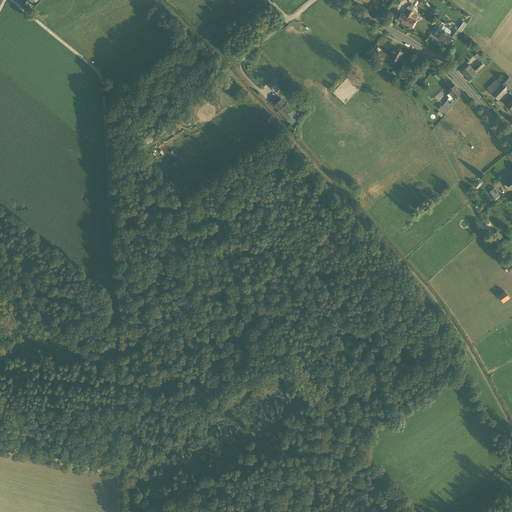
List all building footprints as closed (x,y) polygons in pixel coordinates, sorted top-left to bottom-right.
[(397,20),(404,24),(408,17),(405,15),(402,13),(401,13),(397,20)] [(410,18),(408,17),(404,24),(411,28),(415,21),(410,18)] [(460,29),(462,31),(467,24),(463,21),(458,28),(460,29)] [(434,34),(439,37),(443,31),(446,27),(441,24),(434,34)] [(450,26),(448,29),(452,32),(449,35),(452,37),(453,37),(456,32),(457,31),(455,30),(450,26)] [(453,37),(456,39),(460,34),(462,31),(460,29),(459,30),(457,32),(456,32),(453,37)] [(214,40),(217,43),(228,34),(225,30),(214,40)] [(447,44),(452,37),(449,35),(443,31),(439,37),(438,38),(447,44)] [(393,61),(395,62),(396,62),(396,61),(398,62),(401,57),(403,53),(401,51),(401,50),(398,49),(393,47),(389,55),(393,57),(392,58),(393,59),(393,60),(393,61)] [(377,55),(383,58),(386,52),(381,49),(377,55)] [(474,56),(479,61),(484,57),(479,51),(479,52),(476,54),(474,56)] [(476,73),(481,69),(477,65),(472,69),(476,73)] [(462,71),(469,79),(476,73),(472,69),(469,66),(462,71)] [(492,94),(498,100),(501,97),(507,91),(511,95),(511,79),(509,77),(501,85),(492,94)] [(267,85),(271,88),(275,83),(276,83),(272,80),(267,85)] [(501,85),(495,80),(487,89),(492,94),(501,85)] [(453,97),(454,98),(461,93),(454,85),(447,91),(449,93),(453,97)] [(288,121),(290,120),(289,119),(291,117),(291,116),(291,117),(291,116),(290,116),(288,114),(292,109),(287,103),(286,104),(278,96),(271,103),(279,111),(288,121)] [(448,99),(443,105),(448,109),(452,104),(449,101),(448,99)] [(448,109),(443,105),(440,106),(439,109),(444,113),(448,109)] [(490,192),(495,199),(500,195),(495,188),(490,192)] [(504,237),(497,230),(494,234),(500,240),(504,237)] [(498,296),(504,303),(510,298),(504,291),(498,296)]
